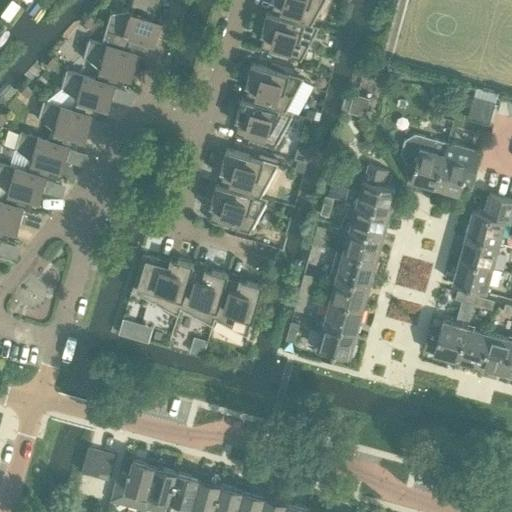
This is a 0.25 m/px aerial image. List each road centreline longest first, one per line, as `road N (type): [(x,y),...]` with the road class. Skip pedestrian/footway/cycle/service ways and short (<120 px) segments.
road 1 (tertiary): [(461,511),(394,492),(367,472),(226,433),(194,438),(34,402)]
road 2 (residential): [(242,246),(178,225),(204,128)]
road 3 (residential): [(92,190),(141,107),(204,128)]
road 4 (residential): [(56,344),(92,190)]
road 5 (residential): [(0,297),(92,190)]
road 6 (residential): [(204,128),(242,0)]
